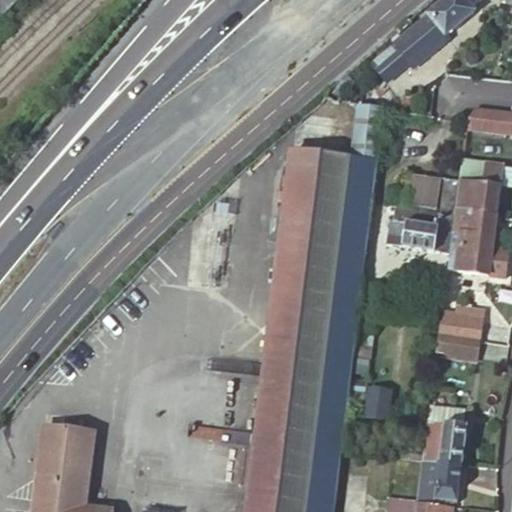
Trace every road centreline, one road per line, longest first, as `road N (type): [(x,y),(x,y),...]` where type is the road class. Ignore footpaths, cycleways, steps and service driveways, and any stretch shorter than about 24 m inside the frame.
road 1 (trunk): [(0,362),(401,0)]
road 2 (trunk): [(0,359),(114,206),(321,0)]
road 3 (trunk): [(235,0),(6,229)]
road 4 (trunk): [(181,0),(77,116),(6,229)]
